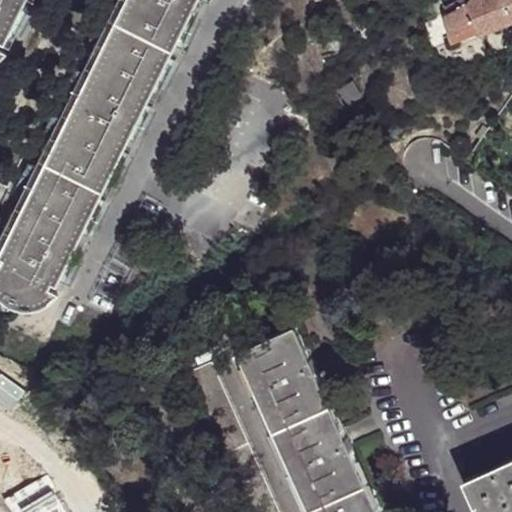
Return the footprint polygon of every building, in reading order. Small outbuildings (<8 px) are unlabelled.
[(0,43),(1,44),(23,0),(0,0),(0,55),(4,52),(0,49),(0,43)] [(123,0),(15,218),(0,248),(0,257),(1,258),(0,259),(0,300),(1,301),(10,306),(12,307),(24,310),(36,308),(47,303),(56,294),(54,293),(46,288),(50,282),(54,284),(117,159),(195,0),(123,0)] [(464,4),(466,8),(470,7),(474,0),(466,0),(463,2),(464,4)] [(511,0),(474,0),(470,7),(481,32),(483,37),(511,24),(511,0)] [(455,43),(481,32),(470,7),(466,8),(461,10),(449,15),(446,18),(446,22),(450,31),(455,43)] [(379,511),(302,343),(247,367),(312,511),(379,511)] [(275,511),(216,381),(193,391),(247,511),(275,511)] [(483,511),(511,511),(511,459),(469,479),(483,511)]
